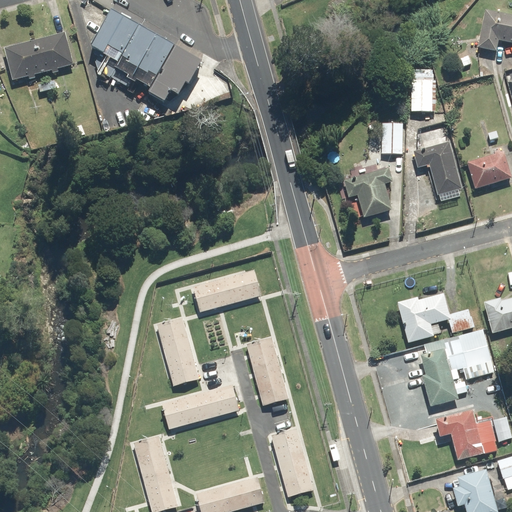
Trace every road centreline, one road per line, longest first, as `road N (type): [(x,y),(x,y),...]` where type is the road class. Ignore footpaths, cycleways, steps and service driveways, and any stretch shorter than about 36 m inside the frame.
road 1 (tertiary): [(317,278),(240,0)]
road 2 (tertiary): [(381,511),(317,278)]
road 3 (residential): [(511,226),(317,278)]
